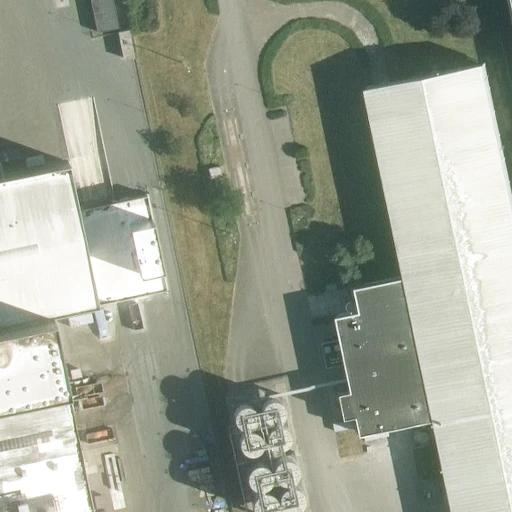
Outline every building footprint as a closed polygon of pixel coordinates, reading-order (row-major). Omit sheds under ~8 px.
[(118,28),(112,0),(89,0),(97,32),(118,28)] [(118,32),(123,59),(134,57),(129,30),(118,32)] [(511,511),(511,190),(490,85),(485,62),(367,87),(405,276),(359,286),(365,310),(339,316),(344,338),(323,343),(328,367),(348,363),(354,390),(342,392),(348,418),(359,415),(363,434),(436,419),(455,511),(511,511)] [(0,511),(92,511),(53,315),(167,290),(147,194),(115,201),(114,201),(80,208),(78,208),(68,162),(0,176),(0,511)] [(222,178),(220,167),(208,169),(210,180),(222,178)] [(284,413),(284,410),(284,407),(283,404),(281,401),(278,399),(275,398),(271,397),(268,398),(265,399),(263,401),(261,403),(260,406),(259,410),(260,413),(261,417),(263,419),(265,421),(268,422),(271,422),(275,422),(278,421),(281,418),(283,416),(284,413)] [(257,417),(258,415),(257,412),(256,409),(254,406),(251,404),(248,402),(245,402),(242,403),(239,404),(237,405),(235,408),(233,411),(233,415),(233,418),(235,421),(237,424),(239,425),(242,426),(245,427),(248,427),(251,425),(254,423),(256,420),(257,417)] [(290,438),(291,435),(290,432),(289,429),(287,426),(284,424),(281,422),(277,422),(274,422),(271,424),(269,425),(267,428),(265,431),(265,435),(265,438),(267,442),(269,444),(271,446),(274,447),(277,448),(281,447),(284,446),(287,444),(289,441),(290,438)] [(262,442),(262,439),(262,437),(261,434),(259,431),(256,429),(253,428),(249,427),(246,428),(244,429),(242,431),(240,433),(238,436),(238,440),(238,443),(240,446),(242,448),(244,450),(246,451),(249,452),(253,451),(256,450),(259,448),(261,445),(262,442)] [(413,450),(419,477),(435,474),(429,447),(413,450)] [(296,471),(296,469),(296,466),(295,463),(293,460),(290,458),(287,457),(283,456),(280,457),(278,458),(276,460),(274,462),(272,465),(272,469),(272,472),(274,475),(276,478),(278,479),(280,480),(283,481),(287,481),(290,479),(293,477),(295,474),(296,471)] [(271,476),(271,473),(271,470),(269,466),(267,463),(264,461),(261,459),(257,459),(253,460),(250,461),(248,463),(246,465),(244,469),(244,473),(244,477),(246,480),(248,483),(250,485),(253,486),(257,487),(261,486),(264,485),(267,482),(269,479),(271,476)] [(436,480),(421,483),(425,501),(440,498),(436,480)] [(304,499),(304,496),(304,493),(303,490),(301,487),(298,484),(294,483),(290,482),(287,483),(284,484),(282,486),(280,489),(278,492),(278,496),(278,500),(280,503),(282,505),(284,507),(287,509),(290,509),(294,509),(298,507),(301,505),(303,502),(304,499)] [(276,504),(276,501),(276,498),(275,495),(273,492),(270,490),(267,489),(263,489),(260,489),(257,490),(255,492),(253,494),(252,498),(251,501),(252,505),(253,508),(255,510),(257,511),(269,511),(270,511),(273,510),(275,507),(276,504)]
